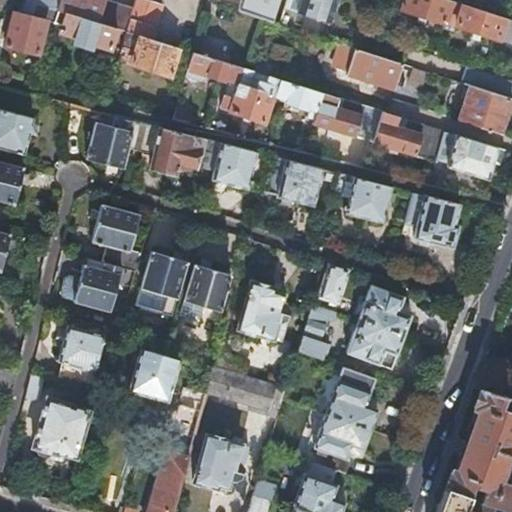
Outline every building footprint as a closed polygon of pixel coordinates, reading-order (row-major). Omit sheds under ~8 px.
[(11,0),(0,0),(0,8),(3,9),(10,5),(11,0)] [(28,0),(25,14),(13,11),(12,16),(10,26),(5,45),(37,52),(46,19),(52,21),(56,7),(58,0),(28,0)] [(58,0),(56,7),(115,26),(125,29),(132,4),(119,0),(58,0)] [(133,0),(132,4),(125,29),(151,37),(162,1),(157,0),(133,0)] [(241,0),(238,9),(240,9),(268,18),(297,28),(300,15),(275,7),(277,0),(299,0),(297,10),(329,20),(335,0),(241,0)] [(403,0),(401,8),(444,22),(444,21),(443,21),(449,0),(403,0)] [(504,16),(455,0),(449,0),(443,21),(444,21),(444,22),(442,29),(452,32),(455,24),(497,37),(504,16)] [(115,26),(56,7),(52,21),(61,23),(59,30),(74,35),(73,40),(90,46),(91,42),(109,47),(115,26)] [(511,18),(504,16),(497,37),(507,40),(511,38),(511,18)] [(125,29),(115,26),(109,47),(118,50),(125,29)] [(151,37),(125,29),(118,50),(116,57),(130,61),(130,62),(168,74),(177,46),(152,38),(151,37)] [(438,38),(436,47),(445,49),(447,41),(438,38)] [(396,87),(405,62),(340,41),(332,63),(348,68),(348,72),(382,83),(380,90),(393,94),(395,87),(396,87)] [(223,60),(191,50),(184,76),(201,81),(203,73),(224,79),(224,77),(237,81),(233,96),(225,93),(221,107),(229,110),(228,111),(265,122),(275,94),(287,97),(286,101),(308,108),(306,115),(312,117),(321,91),(277,77),(251,69),(223,60)] [(283,59),(257,51),(251,69),(277,77),(283,59)] [(441,104),(450,77),(444,75),(434,72),(425,99),(441,104)] [(511,96),(511,84),(495,79),(493,86),(482,82),(481,87),(510,96),(511,96)] [(510,96),(481,87),(464,81),(461,89),(467,91),(458,119),(499,132),(510,96)] [(311,122),(372,141),(381,110),(363,104),(360,113),(334,105),(337,96),(321,91),(312,117),(311,122)] [(182,105),(176,103),(172,117),(189,122),(191,113),(181,110),(182,105)] [(0,147),(23,153),(32,117),(0,109),(0,147)] [(433,160),(434,157),(437,144),(442,129),(422,122),(419,132),(395,124),(398,115),(381,110),(372,141),(433,160)] [(127,118),(112,114),(110,125),(95,121),(85,157),(121,166),(130,129),(133,119),(127,118)] [(207,138),(169,128),(141,121),(135,146),(152,150),(149,164),(175,171),(178,160),(194,164),(197,152),(203,153),(204,149),(207,138)] [(485,177),(495,145),(442,129),(437,144),(434,157),(446,160),(444,164),(485,177)] [(265,176),(270,154),(207,138),(204,149),(203,153),(200,165),(212,168),(210,178),(246,187),(247,180),(264,184),(265,176)] [(321,167),(299,161),(270,154),(265,176),(274,177),(279,163),(283,164),(276,194),(312,203),(321,167)] [(23,167),(0,161),(0,199),(14,202),(23,167)] [(390,184),(361,177),(338,171),(333,192),(347,196),(343,210),(380,220),(390,184)] [(503,203),(509,189),(485,182),(480,197),(503,203)] [(452,224),(457,201),(424,193),(423,193),(411,190),(402,222),(415,225),(412,235),(449,245),(455,225),(452,224)] [(106,243),(102,260),(135,269),(140,252),(127,249),(137,213),(101,203),(91,239),(106,243)] [(0,267),(9,232),(0,229),(0,267)] [(185,260),(150,250),(140,285),(175,296),(185,260)] [(230,273),(195,262),(184,299),(180,314),(199,319),(203,304),(220,309),(230,273)] [(83,263),(80,274),(72,272),(64,275),(60,289),(64,296),(73,298),(73,299),(109,309),(119,273),(83,263)] [(338,300),(347,269),(329,264),(320,295),(322,296),(321,300),(329,302),(330,298),(338,300)] [(273,286),(250,280),(236,326),(273,336),(278,318),(280,319),(284,317),(287,307),(285,303),(281,302),(283,292),(272,289),(273,286)] [(358,318),(403,333),(410,313),(398,309),(402,296),(370,284),(358,318)] [(391,367),(403,333),(358,318),(355,326),(334,318),(337,310),(335,310),(312,302),(297,349),(324,358),(330,343),(347,349),(346,352),(391,367)] [(66,324),(51,378),(87,387),(102,334),(66,324)] [(130,344),(115,339),(109,359),(125,363),(130,344)] [(180,357),(164,353),(140,346),(140,347),(128,388),(167,399),(179,358),(180,357)] [(324,358),(297,349),(293,363),(319,372),(324,358)] [(255,370),(215,358),(212,368),(253,379),(255,370)] [(0,390),(11,394),(17,369),(16,369),(0,364),(0,390)] [(365,403),(374,376),(341,364),(325,411),(371,427),(378,407),(365,403)] [(253,379),(212,368),(206,389),(278,410),(282,397),(285,389),(279,387),(253,379)] [(43,376),(30,372),(24,396),(37,398),(43,376)] [(282,378),(279,387),(285,389),(288,379),(282,378)] [(183,387),(146,511),(170,511),(205,392),(183,387)] [(511,403),(509,411),(501,409),(504,396),(480,388),(473,408),(478,409),(455,472),(451,470),(444,488),(470,497),(473,488),(481,491),(479,500),(487,503),(511,511),(511,479),(509,479),(505,480),(504,482),(500,481),(511,444),(511,403)] [(71,403),(48,397),(33,444),(37,445),(39,451),(46,453),(51,449),(56,451),(56,450),(75,455),(88,410),(71,405),(71,403)] [(363,447),(371,427),(325,411),(313,445),(325,449),(321,462),(335,468),(346,471),(351,458),(346,457),(351,443),(363,447)] [(283,425),(274,422),(268,444),(276,447),(283,425)] [(206,433),(193,480),(216,486),(217,483),(227,486),(230,476),(235,477),(239,475),(241,466),(239,460),(241,459),(244,459),(248,445),(227,439),(227,438),(206,433)] [(292,505),(312,511),(340,511),(345,500),(332,495),(336,482),(331,480),(335,468),(321,462),(309,458),(294,497),(270,491),(268,498),(269,498),(292,505)] [(256,479),(252,494),(268,498),(270,491),(272,484),(256,479)] [(470,497),(444,488),(435,511),(481,511),(476,510),(477,506),(485,508),(487,503),(479,500),(470,497)] [(246,511),(265,511),(269,498),(268,498),(252,494),(246,511)]
